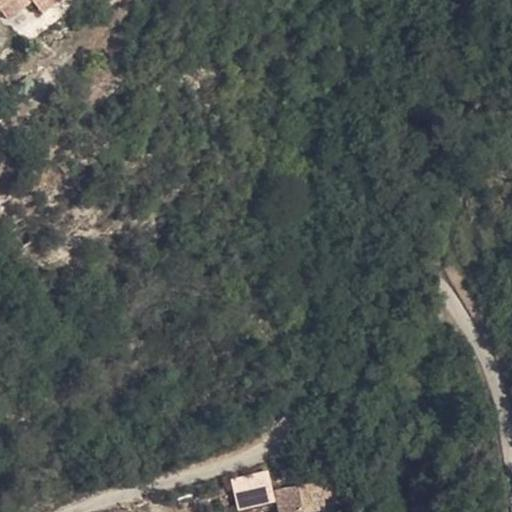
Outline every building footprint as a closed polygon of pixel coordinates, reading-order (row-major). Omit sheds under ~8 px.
[(0,0),(0,3),(6,12),(22,0),(0,0)] [(41,8),(39,5),(35,0),(22,0),(6,12),(17,26),(41,8)] [(301,482),(291,485),(295,500),(305,496),(301,482)] [(237,483),(236,483),(204,492),(209,511),(229,511),(243,508),(237,483)] [(291,485),(291,483),(255,494),(259,508),(271,504),(273,511),(276,511),(296,506),(295,500),(291,485)] [(255,494),(248,496),(252,511),(273,511),(271,504),(259,508),(255,494)]
